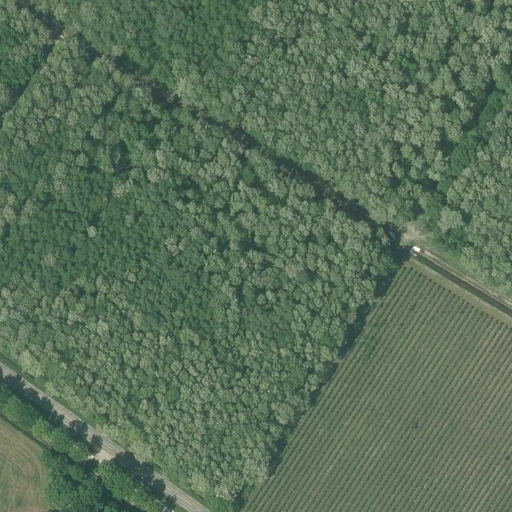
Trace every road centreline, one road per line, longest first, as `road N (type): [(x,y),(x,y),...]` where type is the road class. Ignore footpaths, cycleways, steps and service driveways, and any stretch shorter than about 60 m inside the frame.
road 1 (track): [(511,89),(238,511)]
road 2 (secondary): [(199,511),(0,370)]
road 3 (track): [(398,261),(511,326)]
